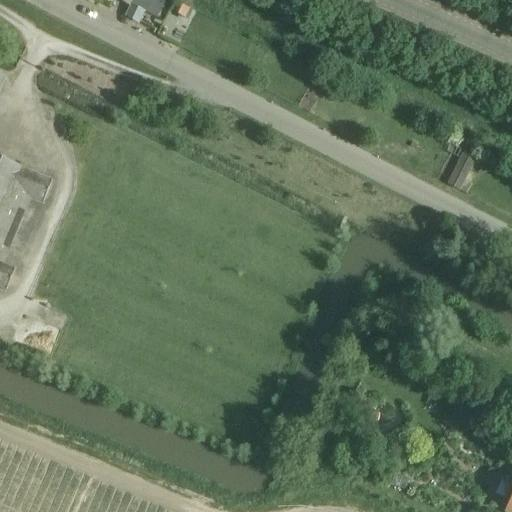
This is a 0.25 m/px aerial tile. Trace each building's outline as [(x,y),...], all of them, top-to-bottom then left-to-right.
[(116,0),(129,6),(130,7),(144,14),(148,16),(156,0),(116,0)] [(176,3),(172,12),(185,19),(189,10),(176,3)] [(130,7),(125,18),(126,18),(137,24),(138,25),(144,14),(130,7)] [(464,152),(447,185),(447,186),(458,192),(476,158),(464,152)] [(42,206),(51,182),(0,160),(0,291),(4,294),(12,271),(0,265),(0,263),(28,200),(42,206)] [(284,187),(298,193),(304,180),(290,173),(284,187)] [(397,476),(393,487),(404,491),(408,480),(397,476)] [(511,511),(511,492),(503,511),(511,511)]
